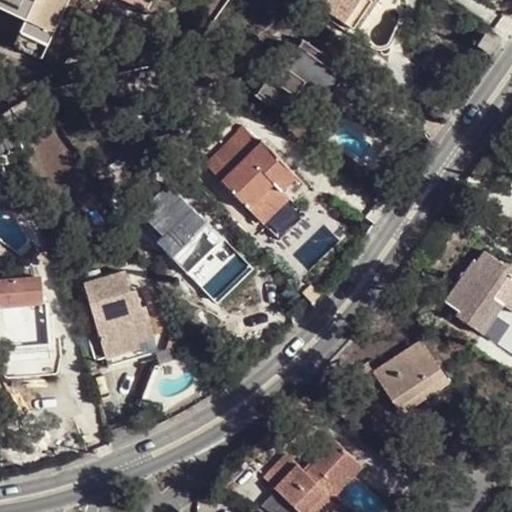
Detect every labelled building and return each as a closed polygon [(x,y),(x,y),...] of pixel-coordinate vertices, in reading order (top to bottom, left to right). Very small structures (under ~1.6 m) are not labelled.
[(0,0),(0,8),(25,20),(13,45),(42,58),(68,0),(123,0),(146,11),(151,0),(0,0)] [(322,0),(326,2),(318,12),(354,36),(368,17),(379,0),(322,0)] [(486,33),(477,45),(488,53),(497,41),(486,33)] [(308,94),(324,105),(334,91),(344,77),(298,46),(295,48),(284,42),(272,61),(276,64),(257,93),(272,104),(292,118),(308,94)] [(308,128),(324,105),(308,94),(292,118),(308,128)] [(241,126),(237,130),(203,163),(266,229),(287,208),(308,188),(263,142),(260,144),(241,126)] [(193,218),(199,212),(168,182),(139,211),(163,235),(156,243),(171,258),(174,256),(189,272),(204,258),(218,243),(202,227),(193,218)] [(207,221),(199,212),(193,218),(202,227),(207,221)] [(511,223),(511,225),(502,239),(511,246),(511,223)] [(511,310),(511,274),(503,268),(503,265),(483,252),(475,263),(472,261),(444,302),(458,311),(455,317),(481,335),(495,314),(490,309),(497,300),(502,304),(511,310)] [(121,259),(79,272),(100,345),(132,335),(130,331),(140,328),(150,325),(142,294),(137,295),(131,277),(127,279),(121,259)] [(39,278),(0,280),(0,338),(3,378),(52,374),(56,363),(60,353),(59,339),(49,339),(46,302),(42,302),(39,278)] [(495,314),(502,304),(497,300),(490,309),(495,314)] [(454,381),(426,338),(378,369),(372,361),(361,368),(375,390),(386,383),(405,412),(454,381)] [(275,489),(300,511),(299,511),(318,511),(332,498),(327,492),(332,486),(338,490),(353,476),(361,467),(330,437),(319,448),(324,454),(306,473),(286,455),(264,478),(275,489)] [(332,498),(338,490),(332,486),(327,492),(332,498)] [(268,511),(299,511),(300,511),(275,489),(261,505),(268,511)]
